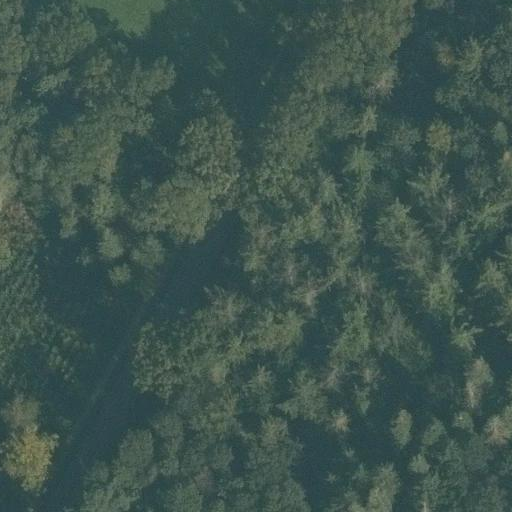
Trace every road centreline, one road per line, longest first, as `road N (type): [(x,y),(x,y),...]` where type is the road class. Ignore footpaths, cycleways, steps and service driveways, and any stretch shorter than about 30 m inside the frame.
road 1 (secondary): [(59,511),(327,0)]
road 2 (track): [(0,13),(240,166)]
